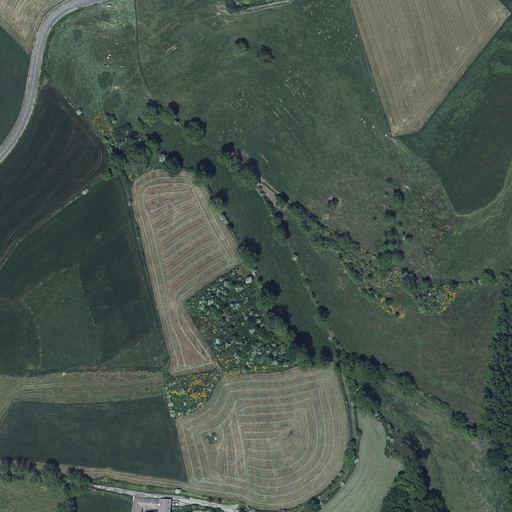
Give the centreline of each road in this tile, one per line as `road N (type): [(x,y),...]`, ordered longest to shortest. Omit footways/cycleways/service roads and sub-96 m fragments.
road 1 (unclassified): [(0,470),(240,508)]
road 2 (secondary): [(85,0),(47,27),(25,116),(0,156)]
